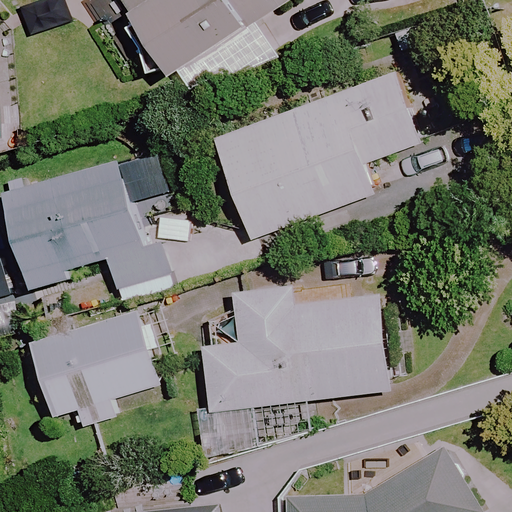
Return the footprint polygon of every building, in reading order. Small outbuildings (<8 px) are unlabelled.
[(292,0),(114,0),(123,12),(113,18),(156,86),(292,0)] [(431,142),(405,71),(211,141),(248,243),(376,197),(365,166),(431,142)] [(151,280),(122,165),(12,192),(36,290),(71,281),(69,271),(108,261),(115,289),(151,280)] [(201,441),(261,433),(258,408),(391,392),(380,297),(295,307),(293,288),(234,295),(240,346),(202,351),(209,407),(197,408),(201,441)] [(164,385),(141,311),(32,345),(55,419),(76,412),(81,430),(119,418),(114,401),(164,385)] [(353,497),(286,497),(286,511),(480,511),(440,451),(353,497)]
